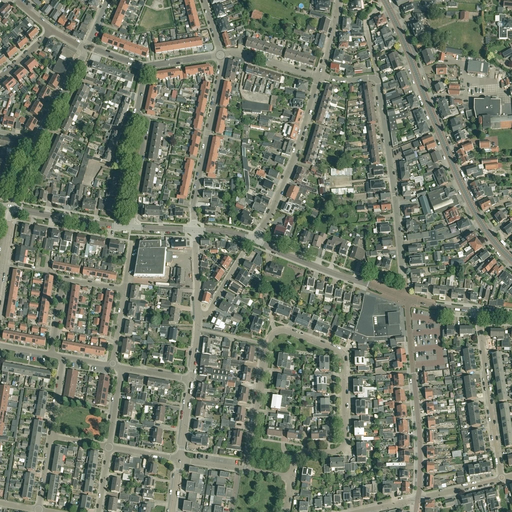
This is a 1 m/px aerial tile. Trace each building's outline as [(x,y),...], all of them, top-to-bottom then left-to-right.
[(47,5),(42,12),(47,16),(52,10),(53,10),(58,3),(54,0),(53,0),(51,3),(52,4),(49,8),(47,5)] [(186,7),(194,5),(192,0),(190,0),(185,1),(186,5),(180,6),(181,9),(186,7)] [(326,9),(328,9),(329,6),(330,7),(330,3),(329,3),(330,2),(322,1),(321,0),(312,0),(317,1),(316,11),(325,12),(326,9)] [(498,0),(499,3),(504,4),(504,7),(508,8),(508,9),(511,9),(511,2),(510,2),(510,0),(498,0)] [(357,10),(360,10),(362,9),(360,1),(355,2),(355,3),(350,4),(351,10),(349,10),(349,12),(353,13),(356,13),(358,13),(357,10)] [(418,3),(417,3),(413,4),(412,4),(402,8),(403,10),(403,11),(404,13),(405,14),(412,11),(414,10),(419,11),(418,3)] [(63,6),(59,4),(50,18),(56,22),(61,15),(59,13),(63,6)] [(128,7),(121,4),(118,9),(126,12),(127,9),(133,11),(134,9),(128,7)] [(215,11),(216,13),(228,9),(233,7),(234,7),(233,4),(223,8),(222,5),(214,7),(214,8),(213,8),(214,11),(215,11)] [(2,9),(8,14),(12,10),(6,5),(2,9)] [(188,13),(196,11),(194,5),(186,7),(187,10),(182,12),(182,15),(188,13)] [(216,18),(217,18),(217,19),(225,16),(224,13),(229,11),(234,10),(233,7),(228,9),(216,13),(216,15),(215,15),(216,18)] [(126,12),(118,9),(116,15),(124,18),(125,15),(127,16),(130,17),(132,15),(128,13),(126,12)] [(261,21),(263,13),(259,12),(260,12),(254,10),(251,18),(257,20),(261,21)] [(412,11),(413,14),(414,18),(415,18),(417,22),(426,19),(424,14),(423,11),(419,11),(414,10),(412,11)] [(70,21),(71,22),(66,29),(68,30),(68,31),(70,32),(71,32),(75,25),(73,24),(77,17),(76,17),(79,13),(76,11),(73,17),(72,17),(70,21)] [(65,12),(65,13),(61,18),(62,18),(58,24),(63,27),(67,21),(65,19),(65,18),(68,14),(65,12)] [(85,24),(88,25),(92,17),(87,15),(83,23),(82,23),(78,32),(79,32),(78,33),(75,32),(73,37),(78,39),(81,34),(85,24)] [(124,18),(116,15),(114,20),(121,23),(123,20),(128,22),(129,20),(124,18)] [(511,29),(511,20),(506,21),(506,16),(499,15),(499,23),(498,23),(498,24),(498,25),(498,26),(498,27),(499,27),(499,39),(507,39),(507,31),(509,31),(509,30),(511,29)] [(387,23),(383,16),(371,21),(373,25),(376,24),(377,27),(387,23)] [(191,24),(199,22),(197,17),(189,19),(190,22),(188,22),(184,23),(185,26),(189,25),(191,24)] [(218,21),(219,27),(229,24),(228,21),(229,21),(228,17),(223,19),(223,20),(218,21)] [(25,19),(21,23),(26,27),(34,37),(36,35),(38,34),(38,33),(33,28),(31,30),(27,26),(29,24),(25,19)] [(322,19),(321,23),(321,25),(329,28),(330,21),(322,19)] [(123,24),(121,23),(114,20),(112,26),(119,29),(120,26),(126,28),(126,27),(128,28),(129,27),(127,26),(127,25),(123,24)] [(352,31),(352,34),(355,34),(361,34),(364,34),(363,26),(361,26),(361,21),(357,21),(357,26),(350,25),(350,20),(343,20),(343,28),(342,28),(342,31),(343,31),(343,32),(350,32),(350,31),(352,31)] [(34,37),(26,27),(21,23),(19,25),(23,29),(22,29),(27,34),(26,35),(31,40),(33,39),(33,38),(34,37)] [(419,23),(411,26),(415,37),(420,36),(420,38),(424,36),(424,34),(419,23)] [(83,41),(86,35),(86,34),(88,30),(86,29),(88,25),(85,24),(81,34),(78,39),(83,41)] [(230,28),(229,24),(219,27),(221,33),(227,32),(234,30),(233,27),(230,28)] [(321,25),(320,28),(319,31),(327,34),(329,28),(321,25)] [(387,40),(392,38),(388,29),(380,32),(382,36),(375,38),(376,41),(374,42),(376,46),(377,46),(388,41),(387,40)] [(13,31),(11,32),(24,46),(25,45),(26,45),(27,44),(27,43),(28,43),(23,38),(21,39),(13,31)] [(22,48),(24,46),(11,32),(9,35),(13,39),(14,38),(18,43),(16,44),(20,49),(21,50),(22,49),(22,48)] [(304,34),(303,37),(311,40),(324,44),(326,37),(318,35),(317,39),(312,37),(304,34)] [(110,37),(104,35),(101,43),(107,45),(110,37)] [(233,46),(232,42),(239,40),(239,44),(242,45),(242,36),(235,39),(224,42),(226,48),(231,47),(233,46)] [(110,37),(107,45),(113,47),(115,39),(110,37)] [(264,41),(263,43),(260,42),(258,51),(263,52),(266,44),(268,38),(265,37),(264,41)] [(324,44),(311,40),(303,37),(302,41),(309,43),(310,40),(311,40),(310,42),(316,43),(314,48),(323,50),(324,44)] [(10,49),(7,44),(9,42),(7,39),(4,41),(3,40),(1,42),(5,45),(5,46),(13,56),(15,54),(16,54),(17,53),(17,52),(12,47),(10,49)] [(121,41),(115,39),(113,47),(118,49),(121,41)] [(252,49),(254,41),(248,39),(246,47),(252,49)] [(46,47),(44,52),(47,53),(49,50),(52,51),(56,44),(55,43),(54,42),(53,42),(52,42),(50,40),(47,45),(46,45),(46,47)] [(380,52),(384,51),(383,49),(387,47),(388,49),(395,46),(395,45),(395,43),(394,43),(393,40),(378,47),(378,48),(380,52)] [(127,43),(126,43),(121,41),(118,49),(124,51),(127,43)] [(260,42),(254,41),(252,49),(258,51),(260,42)] [(132,45),(127,43),(124,51),(129,53),(132,45)] [(56,44),(52,51),(54,53),(53,56),(55,58),(61,47),(58,45),(58,44),(56,44)] [(266,44),(263,52),(269,54),(272,46),(266,44)] [(137,47),(134,46),(132,45),(129,53),(135,55),(138,47),(137,47)] [(11,57),(13,56),(5,46),(3,47),(7,52),(5,54),(10,59),(11,58),(11,57)] [(277,48),(272,46),(269,54),(275,56),(277,48)] [(138,47),(135,55),(141,57),(143,49),(140,48),(138,47)] [(283,49),(280,48),(277,48),(275,56),(281,58),(283,49)] [(55,58),(53,61),(52,63),(56,65),(53,71),(63,77),(75,54),(65,49),(64,50),(63,49),(61,53),(62,54),(59,60),(55,58)] [(143,49),(141,57),(146,59),(149,51),(143,49)] [(424,59),(432,56),(435,55),(432,49),(422,53),(424,59)] [(511,49),(503,54),(504,56),(505,57),(506,58),(508,58),(509,57),(511,56),(511,58),(511,59),(511,60),(511,61),(511,62),(511,49)] [(290,61),(293,52),(287,50),(284,59),(290,61)] [(335,54),(335,56),(351,60),(351,58),(344,56),(344,53),(336,51),(336,52),(335,52),(335,54)] [(293,52),(290,61),(296,62),(299,54),(293,52)] [(299,54),(296,62),(302,64),(304,56),(305,53),(303,52),(302,55),(299,54)] [(304,56),(302,64),(308,66),(310,57),(311,55),(309,54),(305,53),(304,56)] [(391,56),(390,53),(388,54),(380,58),(381,61),(385,60),(387,65),(391,64),(399,61),(396,54),(391,56)] [(434,62),(432,56),(424,59),(426,65),(434,62)] [(310,57),(308,66),(314,68),(316,59),(310,57)] [(32,59),(28,62),(34,68),(36,66),(37,68),(39,66),(32,59)] [(401,68),(399,61),(391,64),(387,65),(380,68),(382,72),(389,69),(389,68),(392,67),(393,71),(401,68)] [(489,64),(482,63),(469,61),(467,72),(480,74),(487,75),(489,64)] [(34,68),(28,62),(25,66),(31,73),(33,71),(32,70),(34,68)] [(96,75),(97,71),(99,65),(94,63),(93,65),(90,64),(89,68),(91,69),(95,70),(93,74),(96,75)] [(340,65),(332,63),(331,69),(339,71),(340,68),(345,70),(346,71),(352,72),(352,71),(352,67),(340,64),(340,65)] [(203,67),(204,74),(207,74),(207,73),(210,72),(210,75),(213,75),(212,68),(210,68),(209,66),(203,67)] [(447,75),(446,66),(436,66),(437,75),(447,75)] [(111,69),(105,67),(103,73),(102,77),(104,78),(106,74),(109,75),(111,69)] [(245,87),(244,91),(247,92),(247,91),(249,83),(250,83),(250,82),(251,78),(252,75),(254,68),(248,67),(246,74),(249,75),(248,81),(247,80),(245,87)] [(252,75),(251,78),(253,79),(254,76),(257,77),(259,70),(254,68),(252,75)] [(24,79),(28,76),(21,69),(18,72),(23,78),(24,79)] [(190,76),(192,76),(192,69),(185,70),(186,72),(183,72),(184,79),(187,79),(187,75),(190,75),(190,76)] [(179,70),(173,71),(174,78),(177,78),(177,77),(180,76),(180,80),(183,79),(182,72),(180,72),(179,70)] [(117,78),(120,79),(122,73),(116,71),(113,81),(116,82),(117,78)] [(23,78),(18,72),(14,76),(20,83),(22,81),(21,79),(23,78)] [(271,73),(265,72),(263,79),(262,82),(261,85),(263,85),(265,79),(269,80),(271,73)] [(160,80),(163,80),(162,73),(156,74),(156,76),(153,76),(154,83),(157,83),(157,80),(160,79),(160,80)] [(396,81),(395,82),(395,81),(389,84),(388,83),(383,85),(383,89),(385,88),(389,87),(395,85),(406,80),(403,73),(395,77),(396,80),(396,81)] [(134,77),(128,75),(126,81),(124,87),(126,88),(128,82),(131,83),(134,77)] [(271,85),(271,88),(273,88),(273,87),(275,87),(276,84),(279,85),(279,83),(280,84),(282,77),(276,75),(274,82),(273,85),(271,85)] [(50,80),(58,84),(61,79),(54,76),(52,79),(51,78),(50,80)] [(15,91),(18,88),(17,87),(17,86),(19,84),(17,83),(16,84),(11,78),(7,82),(12,88),(15,91)] [(55,89),(58,84),(50,80),(49,82),(50,82),(49,86),(55,89)] [(397,86),(399,85),(400,86),(402,90),(409,87),(406,80),(399,83),(395,85),(389,87),(385,88),(386,91),(390,89),(390,90),(397,87),(397,86)] [(12,88),(7,82),(3,85),(9,93),(11,91),(10,89),(12,88)] [(296,93),(297,90),(307,91),(308,84),(299,83),(299,86),(295,86),(295,89),(291,89),(285,88),(283,88),(280,87),(279,90),(282,90),(290,92),(296,93)] [(363,93),(371,92),(370,85),(366,86),(366,83),(362,84),(363,87),(359,87),(360,93),(363,93)] [(327,86),(325,92),(333,94),(335,88),(339,89),(340,86),(332,84),(331,87),(327,86)] [(445,92),(442,84),(435,87),(437,94),(440,92),(441,94),(445,92)] [(91,90),(87,88),(81,86),(80,86),(79,89),(80,89),(79,91),(92,97),(93,93),(90,92),(91,90)] [(159,96),(160,90),(161,87),(153,86),(153,89),(151,88),(149,94),(156,96),(156,95),(159,96)] [(41,91),(40,93),(48,97),(50,92),(44,89),(42,92),(41,91)] [(92,97),(79,91),(76,97),(82,100),(82,99),(86,101),(87,98),(91,99),(92,97)] [(385,95),(386,103),(400,98),(397,91),(385,95)] [(305,94),(296,93),(290,92),(289,94),(292,95),(297,96),(296,99),(304,100),(305,99),(305,97),(305,94)] [(325,92),(323,98),(331,100),(332,96),(333,94),(325,92)] [(45,102),(48,97),(40,93),(39,95),(40,95),(38,99),(45,102)] [(124,99),(122,98),(123,95),(117,94),(116,96),(120,98),(120,99),(117,99),(116,102),(129,107),(131,101),(124,99)] [(387,107),(393,106),(393,107),(397,105),(399,109),(402,108),(417,102),(415,96),(411,98),(410,98),(408,98),(408,99),(407,100),(408,102),(402,104),(400,98),(386,103),(387,104),(387,107)] [(84,103),(81,102),(82,100),(76,97),(74,102),(87,108),(88,106),(84,104),(84,103)] [(323,98),(322,104),(330,106),(331,102),(331,100),(323,98)] [(439,110),(447,106),(448,105),(449,105),(450,108),(454,107),(458,107),(458,105),(462,105),(462,100),(454,99),(445,101),(444,99),(437,101),(436,103),(439,110)] [(303,102),(294,101),(291,100),(290,104),(292,104),(291,108),(298,109),(298,108),(302,109),(302,108),(303,109),(303,105),(302,105),(303,102)] [(117,109),(120,110),(126,112),(129,107),(116,102),(113,101),(112,103),(116,105),(115,108),(117,109)] [(468,120),(472,119),(476,118),(476,120),(477,128),(482,128),(483,131),(511,128),(511,117),(500,118),(501,102),(491,101),(484,101),(474,101),(474,110),(466,112),(468,120)] [(87,108),(74,102),(71,108),(77,110),(79,107),(86,110),(87,108)] [(420,107),(417,102),(402,108),(402,110),(403,109),(403,111),(410,108),(411,110),(415,109),(420,107)] [(33,106),(32,107),(40,112),(43,107),(36,103),(34,106),(33,106)] [(330,106),(322,104),(320,110),(328,112),(329,109),(330,106)] [(153,110),(154,107),(147,106),(145,112),(147,112),(147,114),(154,116),(155,113),(151,113),(152,110),(153,110)] [(449,111),(447,106),(439,110),(441,115),(449,112),(449,111)] [(37,117),(40,112),(32,107),(31,109),(32,110),(30,113),(37,117)] [(83,117),(76,113),(77,110),(71,108),(69,113),(82,119),(83,117)] [(126,112),(120,110),(117,109),(116,111),(113,110),(112,113),(124,118),(126,112)] [(284,113),(285,114),(302,119),(304,113),(295,110),(294,115),(292,114),(293,113),(286,111),(284,111),(284,113)] [(320,110),(318,116),(326,118),(327,115),(325,114),(326,112),(328,113),(328,112),(320,110)] [(449,112),(441,115),(443,120),(458,115),(457,112),(453,113),(452,110),(449,111),(449,112)] [(412,121),(423,117),(421,111),(414,114),(413,112),(409,113),(408,112),(404,113),(406,117),(410,116),(410,117),(409,117),(408,119),(409,121),(410,121),(412,120),(412,121)] [(82,119),(69,113),(66,119),(72,122),(74,118),(81,121),(82,119)] [(114,117),(113,120),(116,121),(122,124),(124,118),(112,113),(111,116),(114,117)] [(290,122),(292,122),(292,123),(300,125),(302,119),(285,114),(284,113),(282,117),(284,117),(291,119),(290,122)] [(406,118),(406,117),(404,113),(395,115),(394,116),(394,115),(388,117),(389,122),(396,121),(406,118)] [(325,121),(326,118),(318,116),(316,122),(324,125),(325,121)] [(425,122),(423,117),(412,121),(412,120),(410,121),(410,122),(411,122),(412,124),(417,122),(418,125),(425,122)] [(21,123),(26,127),(27,125),(26,125),(27,123),(24,122),(20,120),(17,119),(16,123),(15,129),(20,130),(21,123)] [(27,123),(34,127),(37,122),(30,119),(29,122),(28,121),(27,123)] [(453,133),(461,130),(460,129),(461,128),(458,119),(450,122),(452,126),(451,127),(453,133)] [(112,125),(111,126),(114,127),(120,129),(122,124),(116,121),(113,120),(112,125)] [(391,133),(395,132),(398,131),(396,121),(389,122),(391,133)] [(32,132),(34,127),(27,123),(26,125),(27,125),(26,127),(25,129),(32,132)] [(414,133),(415,133),(427,128),(426,127),(427,126),(426,124),(425,124),(425,123),(418,126),(419,128),(413,131),(414,133)] [(71,127),(70,127),(64,124),(61,130),(67,132),(69,130),(72,131),(72,130),(76,132),(77,130),(71,127)] [(283,130),(297,135),(299,128),(291,126),(289,130),(288,130),(288,129),(284,128),(283,130)] [(427,130),(427,128),(415,133),(414,133),(415,135),(417,134),(419,138),(422,137),(421,135),(424,135),(426,134),(427,133),(428,133),(428,132),(429,132),(429,130),(427,130)] [(283,136),(287,138),(295,141),(297,135),(283,130),(282,133),(284,134),(283,136)] [(109,137),(118,140),(120,135),(114,133),(111,131),(110,134),(107,133),(106,136),(109,137)] [(323,135),(323,134),(316,131),(314,137),(321,139),(322,138),(323,138),(323,139),(327,140),(328,137),(323,135)] [(455,137),(456,140),(456,141),(456,143),(457,143),(457,144),(465,141),(463,136),(466,135),(464,131),(461,132),(456,134),(456,136),(455,137)] [(80,138),(70,134),(69,137),(83,143),(84,140),(80,138)] [(436,148),(431,136),(412,144),(415,149),(419,147),(420,151),(427,149),(428,152),(432,151),(432,150),(436,148)] [(64,140),(58,137),(57,137),(55,140),(56,141),(55,142),(73,151),(73,150),(68,148),(69,146),(63,143),(64,140)] [(102,141),(116,146),(118,140),(109,137),(108,140),(105,138),(104,141),(102,140),(102,141)] [(216,137),(215,139),(214,139),(212,145),(220,146),(220,144),(219,143),(220,141),(223,141),(223,138),(216,137)] [(314,137),(312,143),(319,146),(320,144),(322,144),(321,145),(325,146),(326,143),(321,141),(321,139),(314,137)] [(109,146),(108,149),(114,152),(116,146),(102,141),(101,143),(109,146)] [(275,141),(274,145),(276,145),(292,150),(294,144),(286,141),(285,146),(283,145),(283,144),(275,141)] [(73,151),(55,142),(53,148),(59,151),(62,152),(63,149),(73,153),(73,151)] [(312,143),(310,149),(318,152),(318,150),(320,150),(320,151),(323,152),(324,149),(319,148),(319,146),(312,143)] [(457,154),(459,161),(468,157),(466,153),(473,150),(470,143),(461,146),(463,152),(457,154)] [(276,145),(274,145),(270,144),(269,147),(273,148),(279,150),(279,153),(282,154),(290,156),(292,150),(276,145)] [(106,155),(112,157),(114,152),(108,149),(105,148),(101,146),(99,152),(99,153),(106,155)] [(64,157),(58,154),(59,151),(53,148),(50,153),(63,159),(64,157)] [(310,149),(308,155),(316,158),(316,156),(317,154),(318,152),(310,149)] [(416,152),(413,152),(412,150),(403,153),(406,162),(416,158),(418,157),(416,152)] [(48,155),(47,158),(54,162),(54,161),(57,163),(58,159),(62,161),(66,163),(67,161),(63,159),(50,153),(50,155),(48,155)] [(112,157),(106,155),(99,153),(98,155),(105,158),(104,161),(110,163),(112,157)] [(284,162),(285,160),(275,155),(275,156),(271,155),(271,154),(266,153),(262,161),(267,164),(270,157),(276,160),(275,162),(283,166),(283,165),(284,165),(284,163),(284,162)] [(418,158),(420,165),(421,168),(421,167),(427,165),(428,168),(432,167),(432,168),(426,170),(427,174),(432,172),(433,172),(438,170),(439,169),(437,164),(441,162),(438,153),(431,156),(430,153),(418,158)] [(158,156),(150,154),(149,161),(156,162),(156,163),(160,164),(160,160),(157,160),(158,156)] [(315,160),(316,158),(308,155),(308,157),(307,157),(305,163),(313,166),(315,162),(315,160)] [(473,155),(468,157),(459,161),(462,166),(469,163),(469,161),(474,159),(473,155)] [(46,164),(54,168),(58,170),(60,171),(62,169),(55,166),(57,163),(54,161),(54,162),(47,158),(45,162),(46,162),(46,164)] [(185,167),(193,169),(194,163),(192,162),(192,160),(185,159),(184,161),(188,162),(187,165),(186,165),(185,167)] [(400,167),(400,169),(409,168),(409,167),(409,165),(413,164),(412,160),(408,161),(409,164),(407,164),(407,163),(400,164),(400,165),(399,165),(399,168),(400,167)] [(215,163),(209,162),(208,168),(215,169),(215,170),(223,172),(224,168),(222,168),(222,166),(218,165),(218,164),(215,163)] [(46,164),(43,170),(49,173),(52,174),(53,170),(54,171),(54,172),(55,173),(57,173),(58,173),(58,172),(59,171),(58,171),(58,170),(54,168),(46,164)] [(375,166),(369,167),(370,174),(374,173),(374,177),(383,175),(382,168),(375,169),(375,166)] [(476,167),(475,166),(466,169),(467,176),(474,174),(475,178),(484,175),(482,170),(479,170),(478,167),(476,167)] [(279,174),(264,167),(263,170),(270,174),(269,176),(277,179),(279,174)] [(401,174),(401,176),(409,175),(409,174),(410,174),(410,172),(409,170),(414,170),(413,167),(409,167),(409,168),(400,169),(401,171),(400,171),(400,174),(401,174)] [(215,169),(208,168),(207,174),(209,174),(208,177),(215,178),(216,176),(212,175),(213,172),(214,173),(215,170),(215,169)] [(297,176),(303,179),(306,174),(308,175),(310,172),(304,170),(304,171),(299,168),(297,172),(298,173),(297,176)] [(322,176),(323,174),(311,169),(312,169),(310,173),(314,175),(314,176),(321,179),(323,180),(324,177),(322,176)] [(52,174),(49,173),(43,170),(42,172),(41,171),(39,175),(41,175),(40,175),(47,178),(48,175),(57,179),(58,176),(52,174)] [(264,178),(266,174),(258,170),(256,175),(264,178)] [(435,181),(446,177),(443,171),(433,175),(432,175),(435,181)] [(115,176),(114,180),(122,182),(124,176),(116,174),(116,173),(113,172),(112,175),(115,176)] [(304,180),(303,180),(303,179),(297,176),(294,182),(300,184),(299,188),(300,188),(303,189),(307,191),(311,193),(313,189),(306,186),(307,183),(303,182),(304,180)] [(423,176),(414,178),(415,181),(415,183),(419,182),(420,187),(424,185),(423,176)] [(430,190),(431,193),(438,191),(439,191),(438,188),(440,187),(448,184),(446,177),(435,181),(437,187),(430,190)] [(264,187),(269,190),(271,190),(272,191),(274,185),(269,183),(270,182),(266,180),(265,181),(261,179),(260,182),(265,184),(264,187)] [(372,190),(368,190),(368,194),(378,193),(378,190),(386,189),(386,185),(385,185),(384,182),(371,183),(372,190)] [(52,183),(51,188),(48,188),(45,193),(37,191),(36,196),(41,197),(40,201),(46,202),(48,194),(50,195),(52,183)] [(53,195),(53,197),(52,203),(58,205),(60,196),(57,195),(57,192),(55,191),(55,187),(53,186),(54,184),(52,183),(50,195),(53,195)] [(481,190),(487,187),(485,184),(480,187),(478,183),(470,185),(473,191),(481,189),(481,190)] [(60,196),(58,205),(65,206),(67,198),(70,198),(72,185),(69,184),(67,193),(61,192),(60,196)] [(82,196),(84,187),(81,186),(78,186),(75,197),(73,197),(71,207),(77,208),(78,202),(81,202),(82,196)] [(300,188),(299,190),(292,187),(289,193),(297,196),(300,197),(301,194),(305,196),(307,191),(303,189),(300,188)] [(473,191),(475,195),(488,191),(488,192),(492,192),(491,188),(488,189),(488,187),(487,187),(481,190),(481,189),(473,191)] [(151,194),(152,190),(144,189),(143,195),(150,196),(150,197),(154,198),(155,198),(156,195),(154,195),(154,194),(151,194)] [(444,189),(439,191),(438,191),(431,193),(427,195),(434,214),(434,215),(436,214),(458,206),(456,202),(454,196),(457,195),(455,191),(450,192),(450,190),(445,192),(444,189)] [(188,192),(181,191),(180,194),(181,194),(181,197),(177,196),(177,199),(184,200),(185,198),(187,198),(188,192)] [(488,191),(475,195),(477,200),(487,196),(487,198),(493,197),(492,192),(488,192),(488,191)] [(297,196),(289,193),(287,198),(294,201),(293,204),(300,206),(302,202),(299,200),(300,197),(297,196)] [(247,199),(254,202),(260,205),(261,203),(268,206),(271,200),(263,196),(262,199),(257,197),(256,198),(249,195),(247,199)] [(246,203),(249,204),(254,206),(252,209),(257,211),(264,215),(267,208),(251,201),(247,199),(240,196),(239,198),(236,197),(235,202),(238,202),(238,203),(237,203),(235,207),(243,210),(246,203)] [(89,210),(90,202),(91,198),(85,197),(83,209),(89,210)] [(431,215),(426,197),(420,199),(425,216),(431,215)] [(493,198),(488,199),(479,204),(482,211),(492,207),(491,206),(495,204),(493,198)] [(99,204),(108,206),(115,208),(116,203),(113,203),(113,201),(111,201),(110,202),(109,203),(103,201),(100,200),(99,204)] [(211,203),(211,210),(206,210),(205,216),(215,217),(216,207),(218,207),(219,204),(211,203)] [(284,204),(281,210),(286,213),(288,214),(290,210),(293,211),(294,208),(298,210),(300,206),(293,204),(289,203),(288,205),(284,204)] [(101,210),(107,212),(108,212),(107,213),(110,214),(110,212),(113,213),(115,208),(108,206),(99,204),(98,210),(101,211),(101,210)] [(373,210),(378,210),(378,209),(382,209),(382,212),(387,212),(387,211),(391,210),(390,204),(378,205),(373,206),(373,205),(368,205),(368,210),(373,209),(373,210)] [(404,212),(405,213),(405,216),(411,216),(411,214),(414,214),(413,210),(418,209),(418,205),(410,206),(410,207),(404,208),(405,209),(404,210),(404,212)] [(171,209),(171,211),(171,214),(175,214),(175,217),(183,217),(183,211),(176,211),(176,209),(171,209)] [(498,210),(500,213),(495,217),(497,220),(495,220),(498,224),(499,223),(499,224),(505,220),(503,216),(507,214),(505,210),(504,209),(498,210)] [(444,214),(446,219),(459,214),(458,212),(457,212),(456,212),(456,210),(444,214)] [(244,215),(240,223),(246,225),(247,224),(250,226),(253,220),(250,219),(250,217),(249,217),(250,214),(244,211),(242,214),(244,215)] [(432,214),(431,215),(425,216),(426,224),(434,223),(433,219),(432,215),(432,214)] [(459,220),(459,218),(460,217),(459,214),(446,219),(448,225),(459,220)] [(278,228),(277,227),(275,235),(284,237),(286,231),(289,232),(291,226),(292,226),(293,222),(286,219),(285,224),(284,228),(278,226),(278,228)] [(470,226),(469,222),(468,223),(467,221),(461,223),(461,222),(449,227),(450,229),(457,227),(459,231),(460,230),(460,231),(469,227),(469,226),(470,226)] [(376,223),(376,229),(377,234),(390,233),(390,226),(384,226),(383,223),(376,223)] [(35,228),(33,237),(30,236),(30,237),(29,244),(32,245),(33,239),(36,239),(37,236),(40,237),(41,229),(35,228)] [(41,229),(40,237),(39,241),(42,241),(43,237),(46,238),(47,230),(41,229)] [(60,233),(53,231),(51,241),(51,243),(50,245),(53,245),(54,242),(57,243),(58,242),(58,240),(59,240),(60,233)] [(429,232),(430,238),(431,242),(438,241),(437,231),(436,231),(434,232),(434,231),(429,232)] [(302,235),(299,242),(305,244),(306,242),(311,243),(314,233),(309,232),(309,234),(304,232),(303,235),(302,235)] [(423,239),(430,238),(429,232),(407,236),(407,241),(417,240),(423,239)] [(461,240),(463,242),(460,244),(462,247),(475,238),(474,235),(474,234),(473,233),(472,233),(471,233),(464,238),(461,240)] [(73,235),(66,234),(63,246),(61,245),(59,251),(65,252),(67,243),(71,243),(73,235)] [(324,246),(327,236),(321,234),(319,238),(316,237),(313,246),(319,248),(321,245),(324,246)] [(356,237),(354,244),(357,246),(360,238),(364,238),(364,236),(360,235),(359,238),(356,237)] [(73,248),(72,255),(78,256),(79,249),(80,245),(84,245),(86,238),(78,236),(76,248),(73,248)] [(335,245),(338,246),(340,240),(337,239),(334,237),(332,243),(329,242),(326,250),(332,252),(335,245)] [(92,238),(90,245),(93,246),(92,252),(96,253),(97,247),(99,240),(92,238)] [(475,244),(478,242),(476,239),(468,245),(470,247),(467,248),(464,250),(466,253),(472,249),(471,248),(476,245),(475,244)] [(140,242),(138,250),(153,250),(167,249),(166,249),(166,242),(161,242),(161,241),(146,242),(146,240),(143,240),(143,242),(140,242)] [(175,249),(186,248),(186,242),(180,242),(180,240),(171,241),(172,244),(174,244),(175,249)] [(343,241),(340,240),(338,246),(342,247),(339,254),(345,257),(348,248),(345,247),(347,242),(343,240),(343,241)] [(376,252),(380,251),(382,251),(382,248),(391,247),(391,240),(383,240),(383,245),(376,246),(376,252)] [(106,252),(105,257),(108,257),(110,250),(118,252),(123,253),(125,245),(120,244),(111,242),(110,247),(107,246),(106,252)] [(468,256),(470,254),(473,252),(475,254),(478,252),(478,250),(482,247),(478,242),(475,244),(476,245),(471,248),(472,249),(466,253),(463,254),(465,256),(467,257),(468,256)] [(229,253),(231,252),(235,253),(237,247),(233,246),(226,244),(225,247),(226,247),(228,248),(228,251),(229,253)] [(408,247),(409,254),(417,253),(417,250),(422,250),(421,244),(412,245),(412,247),(408,247)] [(26,247),(26,250),(18,249),(17,256),(25,257),(26,251),(34,252),(35,249),(26,247)] [(361,262),(365,252),(354,248),(351,258),(361,262)] [(138,250),(136,267),(134,277),(154,278),(163,278),(164,278),(165,274),(166,263),(171,263),(172,262),(173,253),(166,252),(167,249),(153,250),(138,250)] [(475,263),(476,262),(480,259),(482,262),(489,257),(485,251),(481,255),(481,253),(477,256),(469,262),(472,264),(474,262),(475,263)] [(414,255),(414,258),(410,259),(410,266),(422,265),(425,264),(424,254),(414,255)] [(25,257),(17,256),(15,263),(23,264),(25,257)] [(218,259),(214,257),(212,259),(215,261),(214,261),(220,265),(220,266),(226,270),(227,270),(228,268),(228,267),(229,266),(218,259)] [(220,257),(218,259),(229,266),(230,264),(231,264),(232,263),(232,262),(232,261),(225,257),(224,260),(220,257)] [(58,262),(58,264),(54,263),(53,270),(60,271),(61,264),(62,258),(61,258),(59,258),(58,262)] [(377,267),(382,268),(388,270),(391,263),(388,262),(389,259),(385,258),(383,264),(382,262),(378,261),(377,267)] [(66,263),(65,265),(61,264),(60,271),(66,272),(67,265),(68,259),(65,259),(65,263),(66,263)] [(253,264),(253,265),(246,261),(243,267),(250,271),(249,273),(252,274),(256,269),(260,271),(261,268),(260,267),(262,263),(255,259),(253,264)] [(480,271),(477,274),(480,276),(483,273),(483,274),(488,268),(490,270),(496,264),(491,259),(485,266),(483,268),(480,271)] [(72,264),(72,266),(67,265),(66,272),(73,273),(75,261),(72,260),(71,264),(72,264)] [(89,268),(89,269),(85,269),(84,275),(90,277),(91,270),(92,264),(89,263),(88,267),(89,268)] [(266,272),(281,277),(283,268),(276,266),(276,265),(272,263),(271,268),(267,267),(266,272)] [(479,272),(483,268),(485,266),(482,263),(476,269),(479,272)] [(96,269),(96,271),(91,270),(90,277),(97,278),(98,271),(97,271),(98,265),(96,264),(95,269),(96,269)] [(102,270),(102,272),(98,271),(97,278),(103,279),(104,272),(105,266),(102,265),(101,270),(102,270)] [(215,274),(221,278),(222,278),(224,276),(223,275),(224,273),(218,269),(219,268),(215,265),(214,265),(212,268),(217,272),(215,274)] [(503,273),(501,272),(503,270),(500,267),(499,267),(498,266),(493,270),(491,273),(487,276),(490,278),(491,277),(494,273),(497,276),(495,278),(496,280),(499,277),(503,273)] [(104,272),(103,279),(109,280),(112,267),(111,267),(109,267),(108,271),(107,271),(107,273),(104,272)] [(170,282),(169,282),(169,288),(177,288),(177,286),(183,286),(185,271),(178,270),(178,269),(175,269),(174,278),(177,278),(177,283),(170,282)] [(242,271),(239,276),(246,280),(247,278),(252,281),(253,279),(258,283),(260,279),(254,276),(252,275),(251,276),(242,271)] [(222,278),(221,278),(215,274),(214,276),(209,273),(207,276),(212,279),(213,279),(219,282),(220,280),(221,281),(222,278)] [(504,283),(510,277),(505,273),(500,279),(498,280),(500,278),(499,277),(496,280),(494,283),(492,291),(491,295),(493,296),(495,292),(495,288),(496,288),(497,284),(499,285),(502,281),(504,283)] [(246,280),(239,276),(236,281),(246,287),(247,285),(244,283),(246,280)] [(505,292),(511,283),(511,278),(510,277),(504,283),(501,287),(501,288),(505,292)] [(309,291),(316,292),(316,291),(317,285),(314,284),(315,280),(309,278),(308,283),(306,282),(305,287),(310,288),(309,291)] [(425,287),(422,286),(421,294),(427,295),(428,287),(428,285),(431,285),(432,279),(428,278),(428,283),(426,283),(425,284),(425,287)] [(433,295),(439,296),(440,288),(436,288),(437,286),(434,285),(435,279),(432,279),(431,285),(434,285),(434,288),(433,295)] [(42,282),(46,283),(45,289),(52,290),(53,284),(33,281),(33,283),(42,284),(42,282)] [(207,283),(205,282),(202,291),(204,291),(204,293),(207,294),(210,294),(211,290),(213,290),(216,286),(214,286),(207,283)] [(318,282),(317,285),(316,291),(319,292),(318,295),(325,296),(325,295),(326,289),(323,288),(324,283),(318,282)] [(421,294),(422,286),(418,286),(418,284),(412,285),(413,290),(415,291),(415,293),(421,294)] [(238,287),(234,285),(231,290),(237,294),(239,290),(243,292),(244,290),(238,287)] [(152,290),(152,287),(141,286),(140,289),(132,288),(131,293),(138,295),(139,291),(141,291),(141,289),(148,290),(148,289),(152,290)] [(334,298),(335,292),(332,292),(333,287),(327,286),(326,289),(325,295),(325,296),(324,298),(331,299),(334,300),(334,298)] [(484,301),(485,301),(487,301),(490,292),(483,291),(484,286),(481,286),(481,287),(479,296),(481,297),(481,300),(482,300),(482,301),(484,301)] [(169,297),(181,299),(182,293),(176,292),(177,288),(169,288),(162,287),(159,287),(158,289),(161,290),(172,291),(172,295),(169,294),(169,297)] [(335,292),(334,298),(337,299),(337,302),(343,303),(343,301),(344,296),(341,295),(342,291),(336,289),(335,292)] [(207,294),(204,293),(202,299),(203,299),(202,303),(208,304),(209,301),(211,301),(211,298),(213,299),(214,295),(207,294)] [(345,293),(344,296),(343,301),(346,302),(346,305),(352,307),(352,305),(354,299),(350,299),(351,294),(345,293)] [(225,299),(229,301),(229,303),(231,304),(232,303),(236,305),(238,300),(247,305),(251,299),(244,300),(241,298),(237,296),(236,299),(235,298),(228,294),(225,299)] [(367,338),(374,338),(388,337),(400,336),(400,331),(399,326),(399,317),(398,306),(394,306),(394,304),(394,303),(364,295),(364,296),(363,303),(361,310),(355,331),(355,332),(355,333),(367,338)] [(352,309),(361,310),(363,303),(360,302),(361,298),(354,296),(354,299),(352,305),(352,307),(352,309)] [(161,303),(161,305),(171,307),(172,304),(180,305),(181,299),(169,297),(169,298),(173,298),(173,303),(162,301),(161,303)] [(275,314),(283,317),(287,305),(283,304),(279,302),(272,299),(269,307),(276,309),(275,314)] [(223,303),(220,309),(227,314),(229,311),(232,313),(234,309),(231,307),(227,304),(226,305),(223,303)] [(146,305),(138,304),(137,307),(137,306),(129,305),(128,311),(139,313),(140,307),(144,308),(145,308),(146,305)] [(77,306),(70,305),(69,311),(84,313),(84,311),(79,310),(79,312),(76,312),(77,310),(77,306)] [(290,315),(294,316),(297,309),(294,308),(292,314),(291,314),(292,311),(289,310),(291,307),(287,305),(283,317),(288,319),(290,315)] [(298,316),(297,316),(300,310),(297,309),(294,316),(297,318),(295,324),(301,326),(306,314),(303,313),(302,317),(298,316)] [(221,322),(225,324),(227,318),(217,313),(214,319),(221,322)] [(251,318),(255,320),(254,324),(250,323),(249,324),(253,325),(261,328),(264,322),(259,321),(260,317),(253,313),(251,318)] [(235,314),(233,318),(241,321),(242,322),(244,317),(235,314)] [(309,329),(311,323),(311,322),(310,321),(311,320),(307,319),(309,315),(306,314),(301,326),(309,329)] [(178,324),(178,318),(171,316),(170,321),(163,320),(162,325),(168,326),(169,326),(169,323),(178,324)] [(313,324),(317,325),(315,331),(321,334),(324,326),(325,323),(318,320),(319,318),(316,316),(313,324)] [(225,326),(224,326),(225,324),(221,322),(214,319),(211,324),(224,330),(225,326)] [(329,330),(333,331),(338,320),(335,319),(331,329),(330,329),(330,328),(328,327),(329,324),(325,323),(324,326),(321,334),(327,336),(328,337),(330,332),(329,332),(329,330)] [(333,331),(337,333),(335,337),(341,340),(346,327),(344,326),(342,329),(339,328),(339,329),(338,329),(338,328),(340,321),(338,320),(333,331)] [(162,325),(161,325),(149,324),(149,328),(151,328),(160,328),(160,329),(161,329),(160,334),(166,335),(166,338),(170,339),(170,338),(176,339),(177,331),(171,330),(171,329),(171,326),(169,326),(168,326),(162,325)] [(346,327),(341,340),(347,342),(349,339),(351,334),(354,335),(355,333),(355,332),(355,331),(354,331),(354,330),(356,326),(350,324),(348,328),(346,327)] [(252,339),(253,332),(259,334),(261,328),(253,325),(251,331),(250,335),(240,333),(240,336),(252,339)] [(447,338),(447,336),(454,336),(454,327),(447,327),(447,331),(443,331),(443,338),(447,338)] [(472,330),(472,327),(466,327),(466,339),(469,339),(469,335),(472,335),(475,335),(475,330),(472,330)] [(497,330),(497,338),(497,340),(501,340),(502,342),(502,348),(511,348),(509,340),(504,339),(504,331),(503,331),(503,329),(498,329),(498,330),(497,330)] [(494,341),(494,337),(497,338),(497,330),(491,330),(491,337),(491,339),(487,339),(488,345),(493,344),(493,341),(494,341)] [(364,345),(367,338),(355,333),(354,335),(351,334),(349,339),(358,343),(358,345),(364,345)] [(397,348),(397,343),(404,343),(403,337),(395,338),(396,340),(390,341),(391,348),(397,348)] [(135,346),(131,345),(132,342),(124,341),(123,348),(134,350),(135,346)] [(152,354),(160,355),(173,357),(174,350),(171,349),(171,345),(162,345),(161,348),(163,349),(162,352),(161,351),(160,355),(152,353),(152,354)] [(246,355),(254,356),(255,349),(247,348),(242,347),(242,348),(241,350),(246,351),(246,355)] [(134,350),(123,348),(122,355),(130,356),(130,352),(134,352),(134,350)] [(291,361),(287,361),(288,356),(294,357),(295,355),(287,353),(286,356),(280,355),(278,361),(290,363),(291,361)] [(152,357),(160,358),(165,359),(165,363),(172,364),(173,357),(160,355),(152,354),(152,357)] [(240,358),(240,361),(253,363),(254,356),(246,355),(245,359),(240,358)] [(317,362),(317,365),(329,365),(329,358),(328,358),(328,356),(314,356),(314,359),(320,359),(320,362),(317,362)] [(393,365),(393,369),(393,370),(403,369),(402,364),(406,363),(405,357),(385,358),(375,359),(375,363),(397,360),(397,364),(393,365)] [(368,359),(364,360),(355,360),(355,366),(359,366),(359,370),(369,370),(369,367),(366,367),(366,365),(364,366),(364,362),(370,362),(372,361),(371,359),(368,359)] [(291,363),(278,361),(277,368),(284,369),(284,373),(292,374),(292,371),(286,370),(286,369),(290,370),(290,366),(291,363)] [(8,373),(9,373),(10,366),(4,365),(3,372),(2,375),(5,376),(5,380),(3,379),(2,383),(2,382),(1,384),(4,385),(4,383),(7,383),(8,376),(8,373)] [(322,375),(322,372),(329,371),(329,365),(317,365),(318,365),(318,367),(319,368),(320,368),(320,372),(321,372),(321,373),(314,373),(314,376),(322,375)] [(252,370),(239,367),(239,368),(238,370),(243,371),(243,375),(251,376),(252,370)] [(201,368),(200,375),(212,377),(211,380),(223,381),(223,382),(228,383),(229,372),(201,368)] [(284,373),(283,377),(278,376),(277,382),(286,384),(289,384),(290,382),(286,381),(287,377),(285,377),(285,376),(295,378),(298,378),(298,375),(295,375),(292,374),(284,373)] [(250,384),(251,376),(243,375),(242,379),(237,378),(237,379),(237,381),(250,384)] [(134,391),(137,378),(130,377),(128,384),(132,384),(132,387),(132,388),(132,391),(134,391)] [(142,389),(142,386),(143,379),(137,378),(134,391),(137,392),(137,388),(141,389),(142,389)] [(160,396),(163,383),(156,381),(154,391),(155,392),(155,388),(158,389),(158,392),(158,395),(160,396)] [(285,390),(286,387),(289,387),(289,384),(286,384),(277,382),(276,389),(281,389),(280,396),(292,398),(293,391),(285,390)] [(164,397),(165,390),(168,391),(170,384),(163,383),(160,396),(161,396),(161,397),(164,397)] [(199,384),(198,389),(206,390),(214,392),(216,392),(217,389),(209,388),(209,386),(207,385),(199,384)] [(326,393),(326,386),(312,386),(312,389),(317,389),(318,393),(319,393),(319,394),(313,394),(313,397),(323,396),(323,393),(326,393)] [(236,388),(235,391),(240,391),(240,395),(248,396),(249,390),(236,388)] [(247,404),(248,396),(240,395),(239,399),(234,398),(234,400),(233,400),(233,401),(232,401),(225,400),(225,403),(233,404),(234,401),(247,404)] [(315,404),(315,407),(330,407),(330,401),(323,401),(323,396),(313,397),(313,400),(321,400),(321,401),(320,401),(321,404),(315,404)] [(272,403),(286,405),(286,402),(281,401),(282,398),(273,397),(272,403)] [(31,400),(39,401),(38,405),(46,406),(47,401),(32,398),(31,400)] [(126,400),(125,403),(124,410),(132,411),(133,404),(130,404),(131,401),(126,400)] [(197,410),(205,412),(206,405),(198,403),(197,410)] [(233,413),(237,414),(237,415),(245,417),(246,410),(233,408),(233,404),(225,403),(224,407),(230,408),(230,411),(233,411),(233,413)] [(280,412),(280,411),(280,408),(285,408),(286,405),(272,403),(271,409),(278,410),(277,414),(278,414),(288,416),(289,416),(290,413),(280,412)] [(161,407),(161,409),(157,409),(156,415),(164,416),(165,410),(165,407),(161,407)] [(323,418),(323,414),(330,414),(330,407),(315,407),(315,410),(316,410),(316,415),(313,415),(313,418),(323,418)] [(205,412),(197,410),(196,418),(204,419),(205,412)] [(284,416),(284,417),(283,424),(287,424),(288,416),(278,414),(278,415),(284,416)] [(153,418),(156,418),(155,422),(163,423),(164,416),(156,415),(153,415),(153,418)] [(244,424),(245,417),(237,415),(236,419),(231,418),(230,422),(244,424)] [(294,420),(295,418),(295,417),(289,416),(288,416),(287,424),(290,425),(290,420),(294,420)] [(267,435),(274,436),(276,428),(272,428),(273,423),(270,422),(267,435)] [(203,424),(195,423),(194,430),(203,432),(204,427),(202,427),(203,424)] [(279,429),(276,428),(274,436),(281,437),(283,424),(280,424),(279,429)] [(121,432),(128,433),(141,435),(137,435),(138,435),(134,434),(135,432),(128,431),(129,426),(122,425),(121,432)] [(294,440),(295,431),(292,431),(292,426),(289,425),(287,438),(294,440)] [(322,432),(318,432),(319,440),(326,440),(326,435),(330,435),(330,426),(325,426),(322,426),(322,432)] [(295,431),(294,440),(302,441),(304,427),(300,427),(299,432),(295,431)] [(153,437),(161,438),(162,431),(154,430),(153,437)] [(233,439),(241,440),(242,433),(229,431),(229,434),(229,438),(233,439)] [(141,435),(128,433),(121,432),(120,439),(127,440),(127,436),(137,438),(136,443),(139,443),(141,435)] [(202,437),(193,436),(192,444),(205,446),(206,441),(208,441),(209,434),(202,433),(202,437)] [(161,438),(153,437),(152,444),(143,442),(142,446),(155,448),(155,445),(162,446),(162,441),(161,441),(161,438)] [(240,447),(241,440),(233,439),(232,443),(227,442),(226,449),(236,450),(236,447),(240,447)] [(357,445),(357,451),(366,451),(371,451),(371,443),(370,443),(370,440),(362,441),(362,444),(366,444),(366,445),(357,445)] [(396,459),(400,459),(400,458),(409,458),(409,456),(410,456),(410,453),(409,453),(408,453),(399,453),(398,453),(398,450),(395,451),(389,451),(389,454),(396,454),(396,459)] [(366,463),(366,457),(366,451),(357,451),(357,458),(357,463),(366,463)] [(132,465),(124,464),(124,461),(117,460),(115,466),(129,468),(135,469),(136,462),(136,459),(133,459),(132,465)] [(338,471),(337,460),(331,460),(331,465),(327,465),(327,473),(330,473),(330,469),(334,469),(335,473),(338,472),(338,471)] [(343,460),(337,460),(338,471),(345,471),(345,472),(348,472),(348,464),(344,464),(343,460)] [(148,467),(148,470),(146,470),(145,475),(149,476),(149,474),(156,475),(157,466),(150,465),(150,467),(148,467)] [(396,475),(400,475),(400,479),(401,479),(401,481),(407,481),(407,479),(409,479),(409,472),(405,472),(405,466),(397,467),(396,467),(396,475)] [(470,476),(475,475),(474,466),(468,467),(465,468),(466,476),(470,475),(470,476)] [(200,475),(204,475),(205,470),(190,468),(189,473),(192,474),(192,478),(191,478),(199,480),(200,475)] [(305,468),(304,470),(303,476),(311,477),(312,471),(309,470),(309,469),(305,468)] [(211,477),(218,478),(217,482),(225,484),(224,484),(225,479),(229,479),(229,474),(211,472),(211,476),(211,477)] [(147,477),(143,476),(140,476),(139,476),(139,479),(138,481),(146,483),(145,487),(145,489),(150,490),(151,488),(154,488),(155,481),(147,480),(147,477)] [(307,488),(308,483),(310,484),(311,477),(303,476),(302,482),(303,483),(302,487),(307,488)] [(198,485),(199,480),(191,478),(191,479),(192,479),(191,483),(187,483),(187,488),(202,490),(203,487),(203,485),(198,485)] [(409,493),(409,484),(408,484),(408,482),(407,482),(407,481),(401,481),(398,482),(398,488),(402,487),(402,492),(409,493)] [(217,482),(217,483),(216,487),(212,487),(211,492),(226,494),(227,489),(224,489),(224,484),(225,484),(217,482)] [(366,490),(363,490),(363,496),(363,499),(370,499),(369,494),(377,494),(376,482),(372,482),(372,485),(365,485),(366,490)] [(391,488),(398,488),(398,482),(386,482),(387,487),(383,487),(383,494),(391,494),(391,488)] [(196,499),(197,494),(201,495),(201,493),(204,493),(204,490),(202,490),(187,488),(186,492),(189,493),(188,498),(196,499)] [(360,496),(363,496),(363,490),(363,488),(356,489),(356,492),(353,492),(353,498),(353,501),(360,501),(360,496)] [(136,493),(139,494),(144,494),(143,498),(152,500),(153,493),(144,492),(144,491),(136,489),(136,493)] [(344,494),(343,491),(344,504),(350,503),(350,498),(353,498),(353,492),(353,489),(346,489),(347,494),(344,494)] [(497,502),(496,498),(497,497),(495,490),(490,491),(493,504),(494,511),(497,511),(497,509),(497,508),(499,508),(498,502),(497,502)] [(334,496),(334,502),(334,506),(341,505),(341,500),(344,500),(344,504),(343,491),(337,491),(337,496),(334,496)] [(494,511),(493,504),(490,491),(485,492),(487,500),(490,499),(491,504),(490,504),(491,506),(490,507),(491,511),(494,511)] [(222,503),(221,503),(222,498),(226,499),(226,494),(211,492),(211,496),(215,497),(214,502),(222,503)] [(327,498),(324,498),(324,504),(325,508),(331,508),(331,502),(334,502),(334,496),(334,495),(327,495),(327,498)] [(318,500),(311,501),(311,506),(315,505),(315,510),(322,510),(321,504),(324,504),(324,498),(324,497),(318,497),(318,500)] [(195,504),(196,499),(188,498),(188,503),(184,502),(183,507),(198,509),(201,510),(202,506),(199,506),(199,505),(195,504)] [(311,506),(311,501),(312,498),(308,498),(308,504),(303,504),(303,502),(300,502),(299,511),(307,511),(308,506),(311,506)] [(123,505),(118,504),(118,500),(110,499),(109,506),(117,507),(117,506),(121,507),(123,507),(123,505)] [(454,499),(445,501),(444,501),(446,508),(455,505),(454,499)] [(438,511),(438,508),(434,508),(434,501),(432,501),(430,501),(430,502),(426,502),(425,509),(426,509),(425,511),(438,511)] [(213,507),(209,506),(209,508),(208,511),(215,511),(223,511),(224,509),(221,508),(221,503),(222,503),(214,502),(213,502),(214,502),(213,507)]
